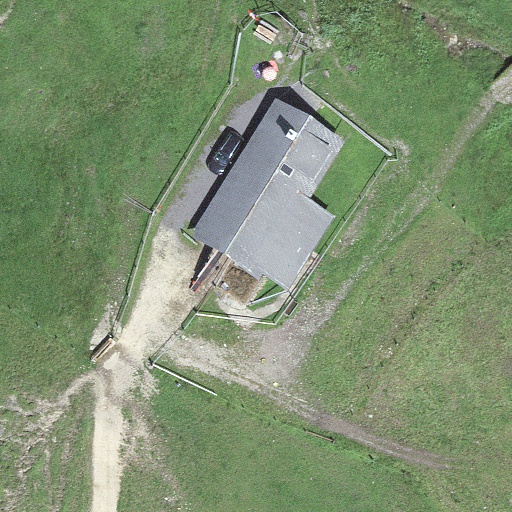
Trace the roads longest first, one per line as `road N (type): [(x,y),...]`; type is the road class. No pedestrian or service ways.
road 1 (track): [(106,511),(108,425),(127,358),(154,341),(200,353),(249,351),(301,335),(511,84)]
road 2 (track): [(249,351),(293,399),(368,441),(426,458),(511,467)]
